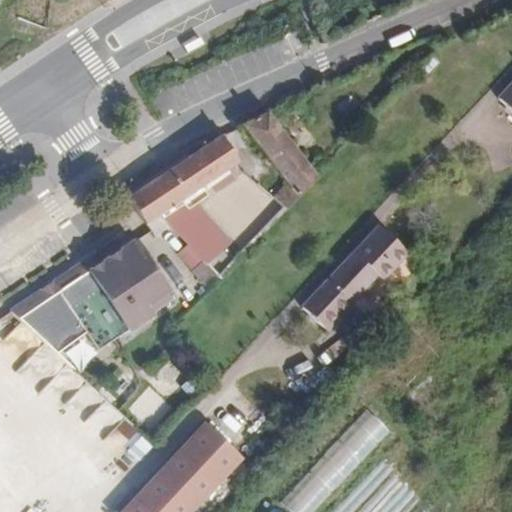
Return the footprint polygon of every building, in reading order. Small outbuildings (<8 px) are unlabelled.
[(427,74),(437,63),(430,55),(419,66),(427,74)] [(511,83),(498,98),(511,111),(511,83)] [(309,166),(265,109),(238,123),(239,125),(285,184),(273,196),(285,210),(316,176),(309,166)] [(159,215),(238,163),(220,137),(127,198),(144,225),(159,215)] [(316,176),(325,167),(316,159),(309,166),(316,176)] [(226,244),(193,209),(171,229),(201,261),(205,265),(226,244)] [(381,280),(406,253),(379,227),(302,308),(326,331),(353,303),(351,301),(375,275),(381,280)] [(174,301),(143,256),(147,254),(145,251),(137,240),(124,248),(118,238),(93,255),(99,264),(58,292),(52,283),(10,311),(56,354),(85,332),(97,350),(174,301)] [(58,292),(99,264),(93,255),(52,283),(58,292)] [(205,265),(201,261),(190,271),(209,292),(219,280),(206,266),(205,265)] [(365,412),(280,501),(291,511),(315,511),(389,434),(365,412)] [(254,443),(272,423),(262,414),(243,433),(254,443)] [(204,422),(121,511),(192,511),(242,458),(204,422)]
